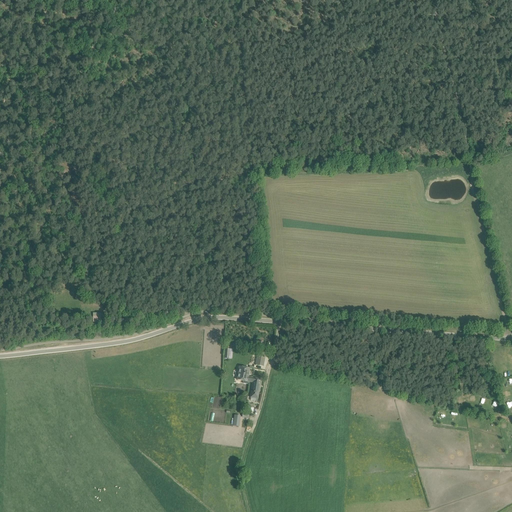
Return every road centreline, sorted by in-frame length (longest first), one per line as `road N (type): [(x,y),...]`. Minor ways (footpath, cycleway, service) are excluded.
road 1 (track): [(508,338),(437,17)]
road 2 (unclassified): [(278,321),(195,319),(124,341),(0,356)]
road 3 (unclassified): [(278,321),(511,338)]
road 4 (track): [(278,321),(242,464),(249,511)]
